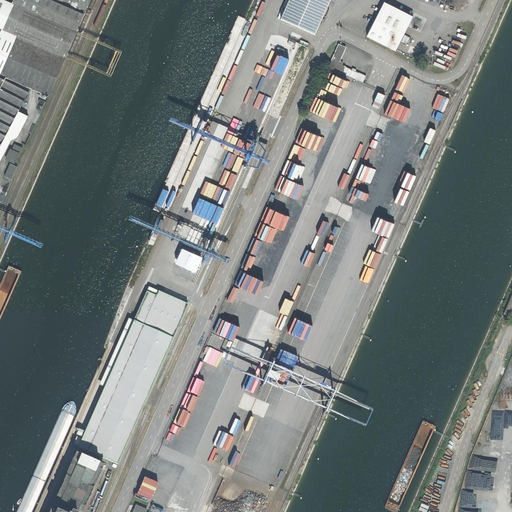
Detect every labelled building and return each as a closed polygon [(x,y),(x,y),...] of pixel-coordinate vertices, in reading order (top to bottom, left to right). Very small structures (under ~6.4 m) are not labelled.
[(53,0),(13,0),(12,3),(4,0),(0,0),(0,27),(2,28),(0,33),(63,61),(84,13),(53,0)] [(53,0),(84,13),(89,0),(53,0)] [(289,0),(281,19),(314,34),(329,0),(289,0)] [(452,0),(450,4),(459,8),(462,0),(452,0)] [(384,1),(366,36),(395,51),(413,16),(384,1)] [(0,33),(0,160),(11,140),(17,137),(28,116),(18,111),(31,86),(48,94),(63,61),(0,33)] [(260,108),(252,126),(266,132),(263,139),(267,140),(308,47),(285,37),(254,106),(260,108)] [(343,61),(341,61),(346,46),(337,43),(329,68),(343,73),(346,65),(342,64),(343,61)] [(403,77),(399,85),(407,89),(411,82),(403,77)] [(11,150),(10,149),(6,159),(14,162),(17,156),(18,156),(22,147),(14,144),(11,150)] [(17,167),(10,163),(4,176),(11,179),(17,167)] [(228,185),(223,196),(229,198),(234,188),(228,185)] [(191,251),(183,267),(196,273),(203,257),(191,251)] [(149,286),(78,446),(118,464),(189,304),(149,286)] [(511,288),(510,293),(511,293),(503,315),(511,318),(511,288)] [(491,415),(488,423),(494,426),(498,418),(491,415)] [(49,511),(82,511),(103,465),(75,453),(49,511)] [(484,503),(469,503),(469,511),(484,511),(484,503)]
